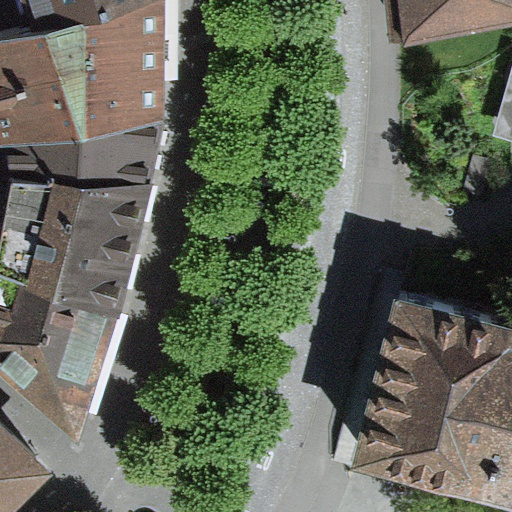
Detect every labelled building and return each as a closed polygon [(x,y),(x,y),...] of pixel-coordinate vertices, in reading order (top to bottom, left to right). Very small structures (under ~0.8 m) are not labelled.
[(19,0),(0,5),(0,111),(168,88),(166,17),(166,0),(19,0)] [(511,0),(395,0),(399,29),(511,6),(511,0)] [(511,69),(493,129),(511,134),(511,69)] [(168,88),(0,111),(0,146),(12,146),(162,126),(166,103),(168,88)] [(162,126),(12,146),(0,247),(0,275),(117,315),(162,126)] [(511,298),(395,268),(350,439),(511,481),(511,298)] [(117,315),(0,275),(0,374),(79,441),(117,315)] [(0,511),(3,511),(46,469),(0,422),(0,511)]
